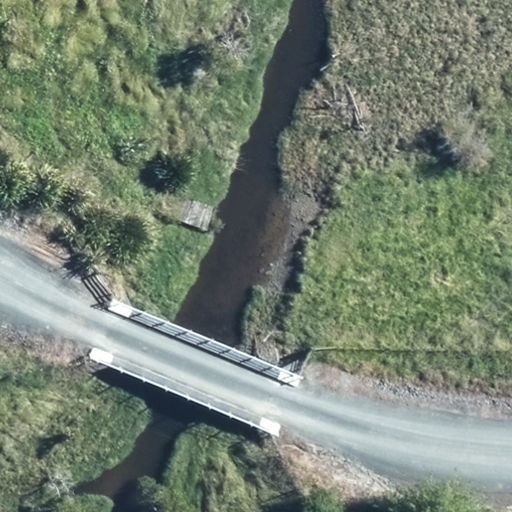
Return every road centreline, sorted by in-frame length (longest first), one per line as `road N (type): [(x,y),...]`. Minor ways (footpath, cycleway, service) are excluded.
road 1 (unclassified): [(280,409),(117,339),(0,261)]
road 2 (unclassified): [(280,409),(402,447),(511,460)]
